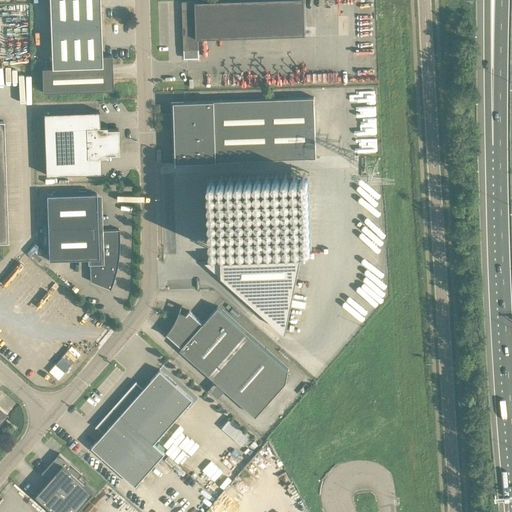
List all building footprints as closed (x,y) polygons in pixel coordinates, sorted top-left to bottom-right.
[(42,67),(42,74),(43,92),(112,90),(111,55),(101,55),(99,0),(49,0),(51,67),(42,67)] [(198,38),(199,38),(305,35),(304,0),(229,0),(195,1),(195,8),(182,8),(183,50),(199,50),(198,38)] [(175,147),(175,151),(175,162),(316,158),(314,97),(174,102),(175,140),(171,139),(171,146),(170,146),(170,147),(175,147)] [(106,127),(99,127),(99,111),(43,113),(45,175),(101,173),(100,157),(107,157),(107,154),(119,154),(118,129),(106,129),(106,127)] [(210,172),(213,245),(312,241),(310,169),(210,172)] [(97,230),(96,203),(96,193),(46,195),(48,260),(89,258),(90,281),(109,289),(109,290),(110,290),(114,279),(117,270),(119,258),(120,246),(119,236),(119,229),(118,229),(118,230),(97,230)] [(286,332),(296,282),(295,257),(221,260),(221,275),(286,332)] [(187,314),(180,311),(177,317),(175,321),(172,326),(169,330),(165,335),(166,336),(167,334),(182,347),(180,349),(255,416),(286,382),(288,369),(248,334),(218,306),(203,323),(190,311),(187,314)] [(160,370),(150,381),(143,389),(136,382),(137,382),(136,381),(113,407),(154,443),(193,399),(160,370)] [(154,443),(113,407),(96,427),(97,427),(104,433),(92,447),(135,485),(165,452),(154,443)] [(232,416),(223,426),(242,443),(251,434),(232,416)] [(65,494),(79,478),(83,474),(60,453),(42,473),(49,480),(65,494)] [(65,494),(49,480),(36,495),(55,511),(75,511),(93,492),(79,478),(65,494)]
